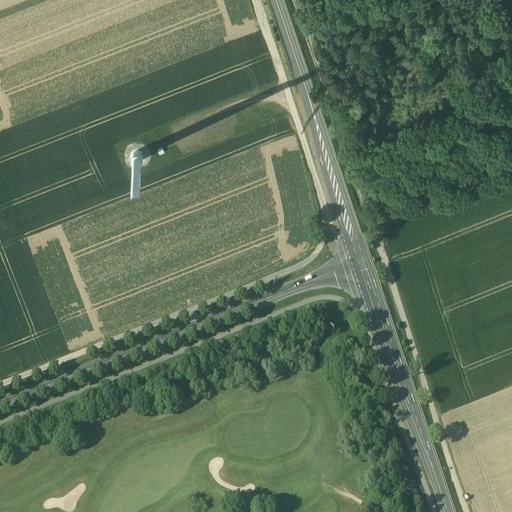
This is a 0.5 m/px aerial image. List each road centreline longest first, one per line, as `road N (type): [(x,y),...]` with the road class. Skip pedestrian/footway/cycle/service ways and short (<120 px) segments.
road 1 (track): [(294,0),(465,511)]
road 2 (tertiary): [(0,404),(361,262)]
road 3 (tertiary): [(361,262),(275,0)]
road 4 (tertiary): [(361,262),(447,511)]
road 5 (track): [(140,150),(287,91)]
